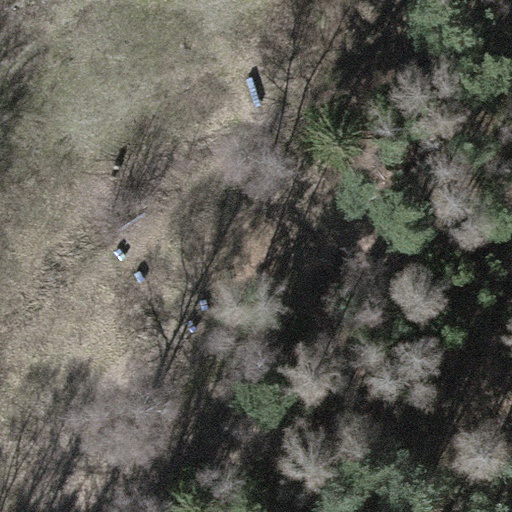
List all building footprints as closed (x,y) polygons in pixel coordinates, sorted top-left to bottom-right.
[(40,0),(0,0),(0,54),(54,21),(40,0)] [(227,0),(69,0),(97,61),(229,3),(227,0)] [(267,47),(190,67),(216,166),(292,146),(267,47)] [(170,94),(85,115),(108,209),(193,189),(170,94)] [(192,258),(129,277),(159,374),(222,355),(192,258)] [(0,399),(0,441),(21,424),(0,399)]
